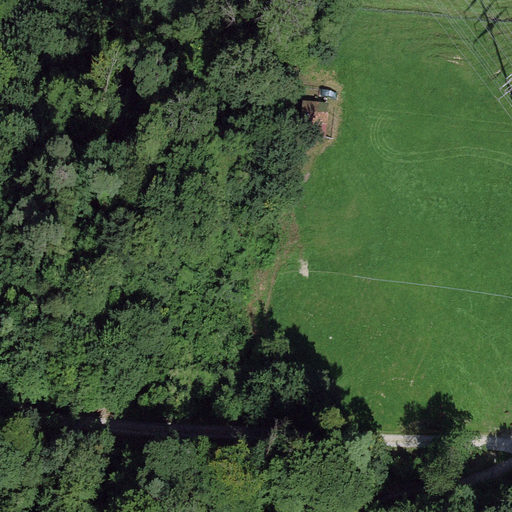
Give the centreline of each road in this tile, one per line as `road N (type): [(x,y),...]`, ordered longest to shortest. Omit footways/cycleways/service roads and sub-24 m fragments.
road 1 (track): [(0,424),(511,447)]
road 2 (track): [(511,447),(475,479),(396,511)]
